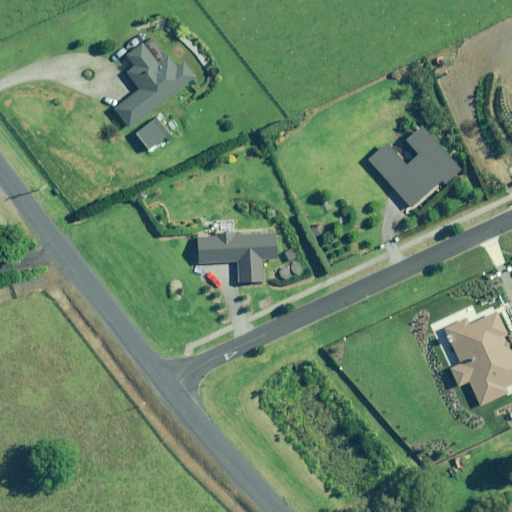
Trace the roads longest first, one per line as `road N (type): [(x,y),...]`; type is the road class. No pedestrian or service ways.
road 1 (residential): [(169,389),(220,354),(511,218)]
road 2 (tertiary): [(169,389),(0,169)]
road 3 (tertiary): [(279,511),(169,389)]
